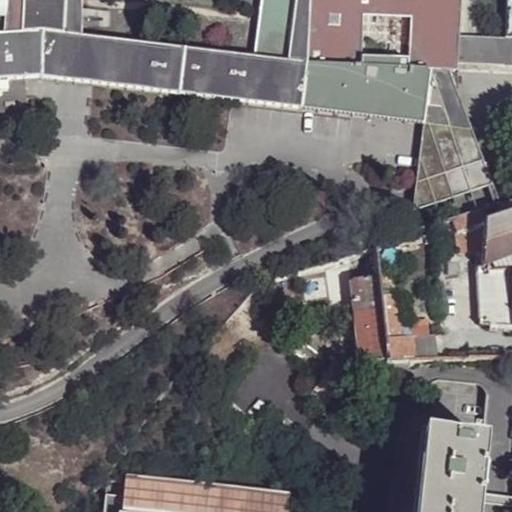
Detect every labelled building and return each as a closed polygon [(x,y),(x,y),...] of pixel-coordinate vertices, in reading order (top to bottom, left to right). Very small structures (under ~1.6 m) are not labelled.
[(0,0),(0,36),(4,36),(21,37),(22,0),(0,0)] [(67,0),(22,0),(21,37),(66,37),(67,0)] [(67,0),(66,37),(82,39),(82,0),(67,0)] [(296,0),(288,65),(305,67),(307,0),(296,0)] [(412,57),(452,58),(452,40),(453,0),(307,0),(305,67),(323,69),(357,71),(359,16),(414,20),(412,57)] [(452,40),(452,58),(451,67),(511,68),(511,0),(504,0),(504,40),(452,40)] [(0,83),(6,83),(25,80),(21,37),(4,36),(0,36),(0,83)] [(43,79),(60,81),(66,37),(21,37),(25,80),(39,79),(43,79)] [(230,103),(421,127),(424,108),(320,95),(323,69),(305,67),(288,65),(236,58),(233,84),(94,64),(97,41),(82,39),(66,37),(60,81),(91,86),(230,103)] [(233,84),(236,58),(97,41),(94,64),(233,84)] [(429,75),(451,75),(451,74),(451,67),(452,58),(412,57),(412,74),(429,75)] [(320,95),(424,108),(429,79),(429,75),(412,74),(357,71),(323,69),(320,95)] [(470,216),(497,206),(487,174),(460,90),(456,76),(451,75),(429,75),(429,79),(445,83),(451,88),(453,95),(451,103),(446,108),(439,110),(424,108),(421,127),(412,198),(407,235),(441,225),(470,216)] [(429,79),(424,108),(439,110),(446,108),(451,103),(453,95),(451,88),(445,83),(429,79)] [(475,251),(476,328),(511,330),(511,217),(474,231),(470,216),(441,225),(446,241),(451,239),(456,256),(475,251)] [(226,254),(231,263),(241,258),(236,250),(226,254)] [(384,362),(380,302),(377,278),(355,279),(353,280),(352,283),(358,360),(360,362),(364,363),(384,362)] [(385,365),(414,366),(410,343),(400,344),(395,300),(380,302),(384,362),(385,365)] [(414,366),(434,366),(432,341),(410,343),(414,366)] [(416,511),(424,440),(443,441),(444,436),(419,433),(411,511),(416,511)] [(471,511),(478,444),(474,444),(474,437),(467,436),(466,444),(443,441),(424,440),(416,511),(471,511)] [(478,444),(471,511),(476,511),(478,496),(483,445),(478,444)] [(288,511),(290,495),(126,478),(125,483),(122,511),(288,511)] [(122,511),(125,483),(108,481),(105,511),(122,511)]
